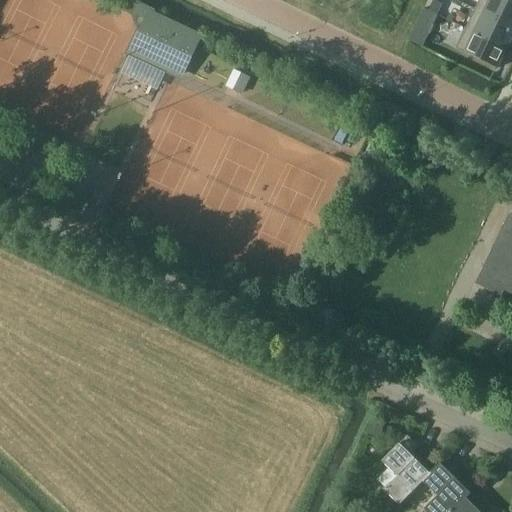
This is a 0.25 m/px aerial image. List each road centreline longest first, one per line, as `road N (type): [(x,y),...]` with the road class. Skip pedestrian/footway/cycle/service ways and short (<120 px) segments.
road 1 (residential): [(511,444),(0,199)]
road 2 (residential): [(511,126),(246,0)]
